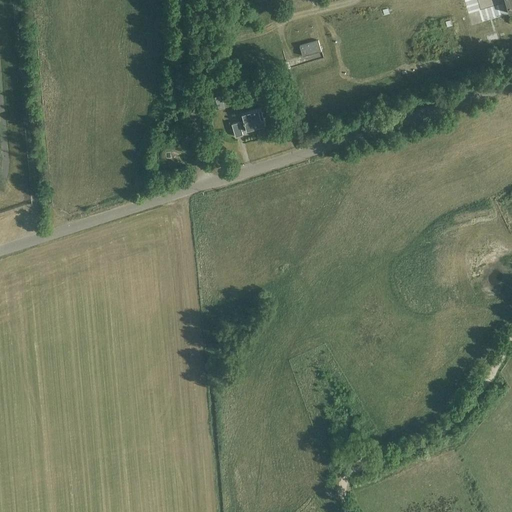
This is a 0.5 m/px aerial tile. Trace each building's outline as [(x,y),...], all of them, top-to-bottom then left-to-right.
[(466,19),(478,16),(473,0),(466,0),(461,1),(466,19)] [(223,14),(214,17),(217,25),(226,23),(223,14)] [(319,41),(300,46),(303,57),(322,51),(319,41)] [(221,96),(216,97),(215,97),(213,91),(209,92),(212,103),(213,108),(224,106),(221,96)] [(266,124),(264,115),(262,108),(243,114),(245,122),(241,123),(240,121),(232,124),(236,136),(244,134),(243,131),(247,129),(248,130),(266,124)]
